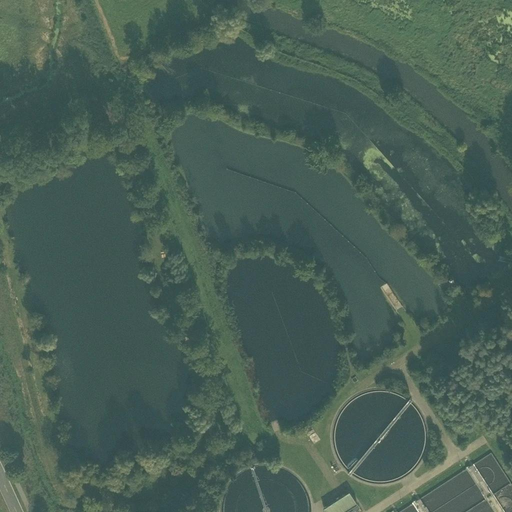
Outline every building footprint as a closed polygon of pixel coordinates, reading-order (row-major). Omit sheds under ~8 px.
[(333,446),(336,456),(341,465),(349,473),(357,478),(367,482),(377,484),(388,483),(398,481),(407,476),(415,469),(422,461),(426,451),(429,441),(429,430),(426,420),(422,411),(415,402),(407,395),(398,390),(388,388),(377,387),(367,389),(357,393),(349,399),(341,406),(336,415),(333,425),(331,436),(333,446)] [(511,511),(511,483),(491,451),(469,465),(468,463),(465,466),(466,467),(417,499),(416,498),(412,500),(413,501),(396,511),(394,511),(393,509),(388,511),(511,511)] [(219,511),(312,511),(313,508),(311,496),(305,485),(298,476),(287,469),(276,464),(264,463),(252,466),(241,471),(232,479),(225,489),(220,500),(219,511)] [(341,511),(357,502),(349,490),(323,507),(325,510),(323,511),(324,511),(341,511)] [(360,511),(362,511),(357,502),(341,511),(360,511)]
